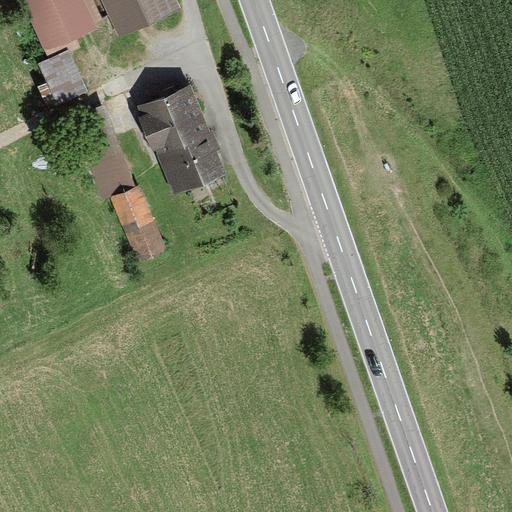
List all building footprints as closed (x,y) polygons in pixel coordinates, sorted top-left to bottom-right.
[(89,0),(22,0),(43,43),(98,18),(89,0)] [(179,0),(104,0),(120,32),(181,3),(179,0)] [(71,43),(39,56),(57,96),(88,82),(71,43)] [(189,78),(139,100),(177,187),(228,165),(215,137),(189,78)] [(137,181),(104,101),(66,116),(102,201),(110,197),(137,261),(170,247),(141,179),(137,181)]
